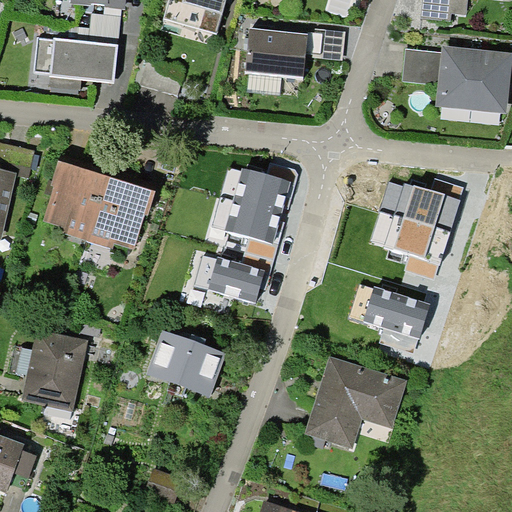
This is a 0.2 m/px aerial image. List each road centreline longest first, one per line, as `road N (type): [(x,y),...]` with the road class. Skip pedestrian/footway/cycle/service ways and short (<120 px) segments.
road 1 (residential): [(338,143),(289,310),(213,511)]
road 2 (residential): [(0,110),(338,143)]
road 3 (residential): [(338,143),(495,161)]
road 4 (residential): [(385,0),(338,143)]
